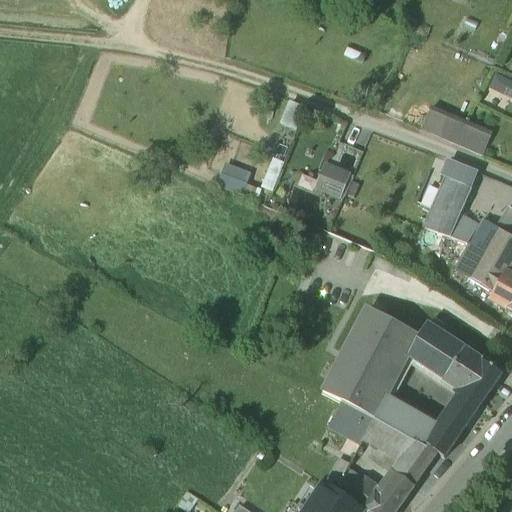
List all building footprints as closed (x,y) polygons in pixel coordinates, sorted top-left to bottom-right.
[(511,81),(495,73),(488,87),(511,98),(511,81)] [(459,125),(430,111),(421,131),(451,144),(459,125)] [(489,139),(459,125),(451,144),(481,157),(489,139)] [(445,182),(469,191),(476,173),(447,161),(440,179),(445,182)] [(243,194),(249,171),(223,164),(217,186),(243,194)] [(351,176),(324,166),(313,191),(341,202),(351,176)] [(469,191),(445,182),(433,211),(426,230),(450,239),(469,191)] [(492,296),(505,274),(511,264),(511,240),(499,231),(484,220),(455,271),(492,296)] [(511,278),(505,274),(492,296),(489,302),(511,315),(511,278)] [(373,315),(336,384),(349,391),(364,362),(385,323),(373,315)] [(417,342),(385,323),(364,362),(396,382),(407,361),(417,342)] [(443,383),(465,348),(443,334),(427,324),(417,342),(407,361),(421,370),(443,383)] [(465,348),(443,383),(461,396),(484,362),(465,348)] [(349,391),(342,404),(375,421),(377,418),(385,403),(396,382),(364,362),(349,391)] [(461,396),(438,430),(456,441),(499,377),(484,362),(461,396)] [(336,384),(316,373),(308,387),(342,404),(349,391),(336,384)] [(436,433),(385,403),(377,418),(426,447),(436,433)] [(375,421),(342,404),(328,429),(361,446),(365,439),(375,421)] [(418,446),(375,421),(365,439),(400,459),(391,472),(414,489),(435,458),(418,447),(418,446)] [(456,441),(438,430),(436,433),(426,447),(444,459),(456,441)] [(362,480),(347,470),(343,476),(337,487),(353,495),(362,480)] [(391,472),(378,490),(377,490),(364,511),(396,511),(414,489),(391,472)] [(353,495),(348,502),(364,511),(377,490),(362,480),(353,495)] [(363,511),(364,511),(348,502),(323,486),(306,511),(363,511)]
